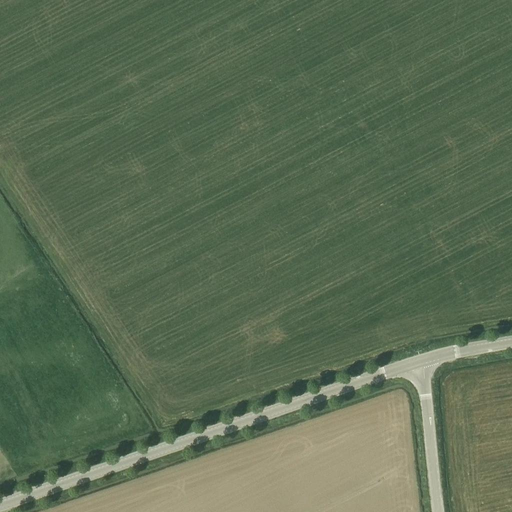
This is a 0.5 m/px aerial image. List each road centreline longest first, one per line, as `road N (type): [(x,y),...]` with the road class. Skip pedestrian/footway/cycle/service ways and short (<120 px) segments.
road 1 (tertiary): [(422,362),(0,509)]
road 2 (unclassified): [(435,511),(422,362)]
